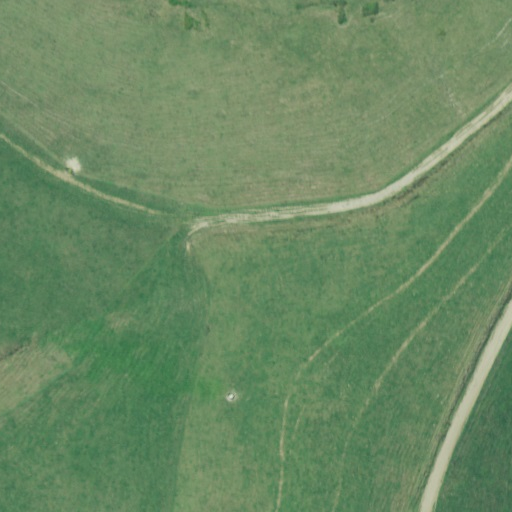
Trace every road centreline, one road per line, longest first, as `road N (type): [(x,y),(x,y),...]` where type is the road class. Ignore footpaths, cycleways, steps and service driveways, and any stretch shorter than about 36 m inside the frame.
road 1 (track): [(235,215),(318,210),(370,193),(421,166),(511,89)]
road 2 (track): [(423,511),(437,462),(511,312)]
